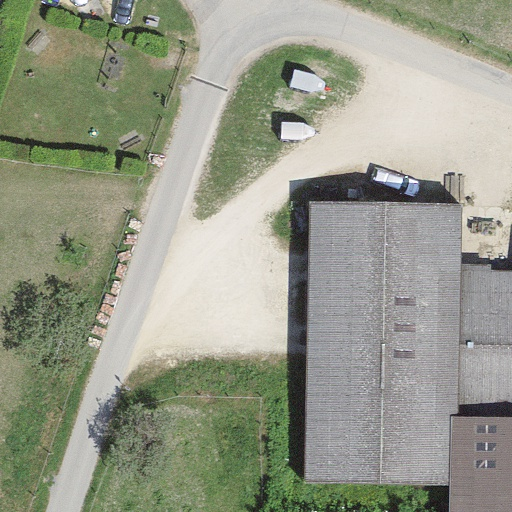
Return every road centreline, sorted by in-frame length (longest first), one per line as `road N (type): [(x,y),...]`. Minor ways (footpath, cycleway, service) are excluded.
road 1 (residential): [(245,0),(63,511)]
road 2 (residential): [(511,94),(264,0)]
